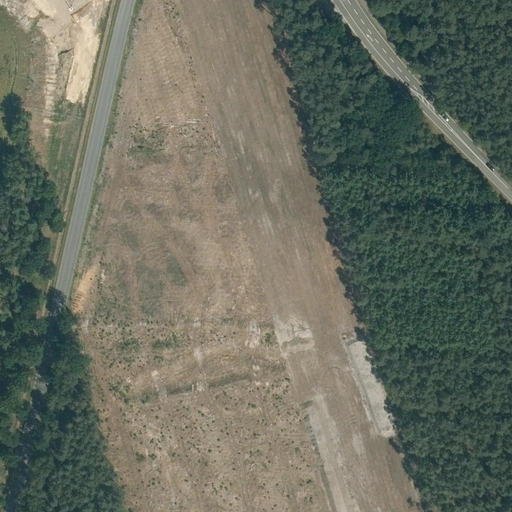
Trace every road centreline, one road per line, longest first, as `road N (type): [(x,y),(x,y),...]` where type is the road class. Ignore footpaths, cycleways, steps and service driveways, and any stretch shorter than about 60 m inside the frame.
road 1 (tertiary): [(127,0),(7,511)]
road 2 (secondary): [(511,190),(350,12)]
